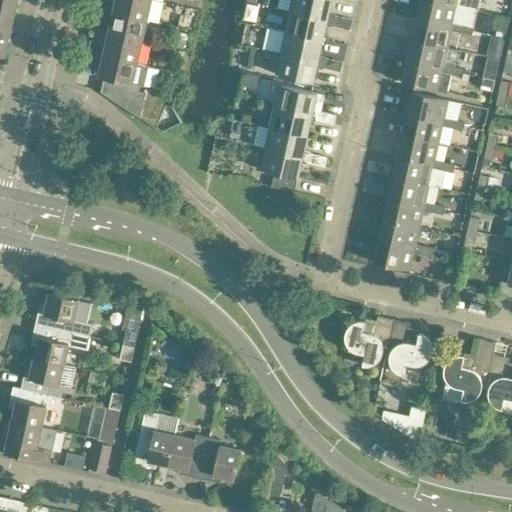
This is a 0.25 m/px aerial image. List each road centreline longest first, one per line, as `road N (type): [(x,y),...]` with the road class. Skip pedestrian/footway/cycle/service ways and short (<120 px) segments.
road 1 (tertiary): [(511,490),(427,475),(342,427),(234,288),(180,245),(14,197)]
road 2 (tertiary): [(4,235),(138,271),(194,301),(231,335),(318,447),(389,496),(433,511)]
road 3 (residential): [(511,327),(322,280),(365,92),(358,73),(374,0)]
road 4 (residential): [(14,197),(57,0)]
road 5 (residential): [(191,511),(0,467)]
